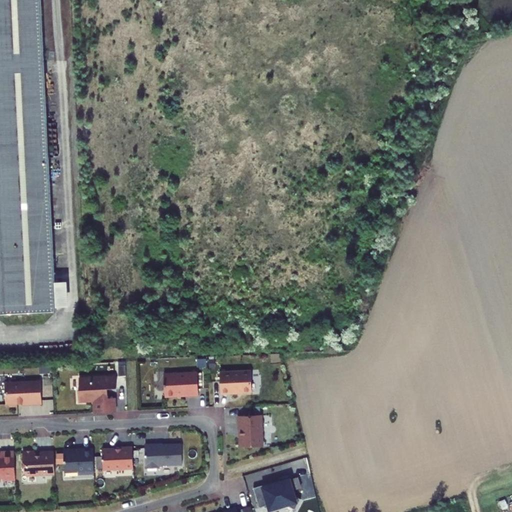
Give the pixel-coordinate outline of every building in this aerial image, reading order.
[(0,0),(0,315),(56,313),(56,307),(55,282),(41,0),(0,0)] [(69,307),(68,282),(55,282),(56,307),(69,307)] [(220,372),(221,394),(252,392),(251,370),(220,372)] [(184,394),(185,396),(199,395),(198,373),(164,374),(165,396),(177,396),(179,394),(184,394)] [(94,413),(109,412),(108,398),(108,389),(116,388),(116,376),(79,378),(80,390),(78,390),(79,402),(94,401),(94,413)] [(41,381),(5,382),(6,404),(7,404),(10,407),(15,407),(18,404),(42,403),(41,381)] [(238,416),(239,428),(240,429),(242,429),(242,435),(241,436),(241,447),(263,446),(262,415),(238,416)] [(183,444),(147,446),(148,469),(161,468),(160,465),(184,464),(183,444)] [(134,468),(133,447),(121,447),(121,449),(102,449),(103,470),(134,468)] [(94,473),(93,448),(82,449),(82,451),(75,451),(74,450),(64,451),(65,472),(79,471),(81,474),(94,473)] [(55,474),(54,452),(41,453),(35,453),(35,450),(23,451),(24,473),(27,475),(55,474)] [(6,480),(16,480),(14,452),(1,452),(1,453),(1,457),(0,456),(0,477),(3,478),(6,480)] [(301,499),(295,496),(290,480),(279,483),(273,485),(272,482),(262,485),(263,488),(254,491),(259,508),(268,505),(269,510),(286,505),(295,510),(301,499)]
